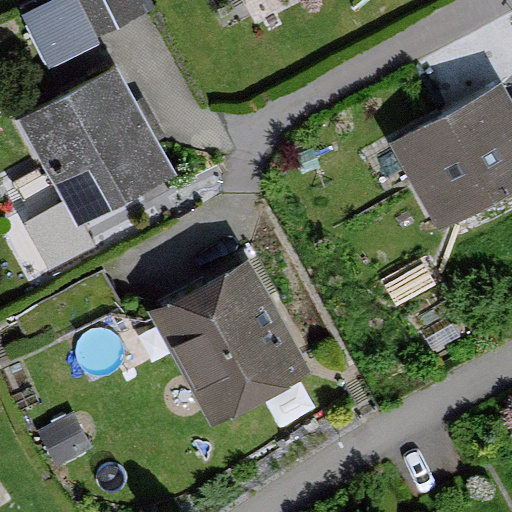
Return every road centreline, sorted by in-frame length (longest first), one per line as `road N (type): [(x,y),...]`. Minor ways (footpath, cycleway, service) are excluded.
road 1 (residential): [(510,0),(266,138)]
road 2 (residential): [(511,377),(291,511)]
